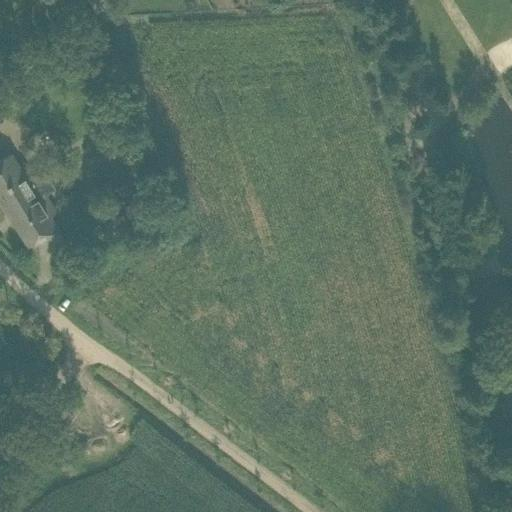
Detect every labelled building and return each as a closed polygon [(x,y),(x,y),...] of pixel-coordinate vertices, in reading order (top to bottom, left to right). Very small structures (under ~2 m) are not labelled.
[(46,194),(56,188),(45,170),(28,180),(10,152),(0,158),(0,201),(28,246),(59,227),(51,214),(57,211),(46,194)] [(127,183),(118,186),(121,194),(130,191),(127,183)] [(131,198),(134,207),(147,204),(143,190),(132,193),(133,197),(131,198)] [(121,215),(104,227),(113,241),(131,229),(121,215)] [(478,275),(475,262),(460,267),(464,279),(478,275)]
